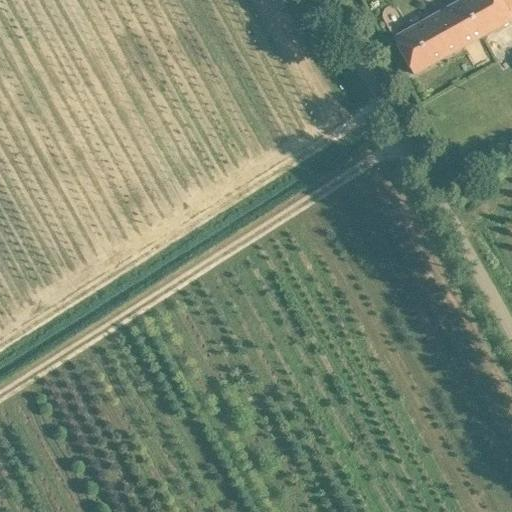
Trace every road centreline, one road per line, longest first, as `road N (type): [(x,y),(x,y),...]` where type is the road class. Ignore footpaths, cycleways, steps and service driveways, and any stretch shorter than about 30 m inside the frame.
road 1 (track): [(0,391),(399,136)]
road 2 (track): [(381,103),(0,345)]
road 3 (unclassified): [(511,331),(323,0)]
